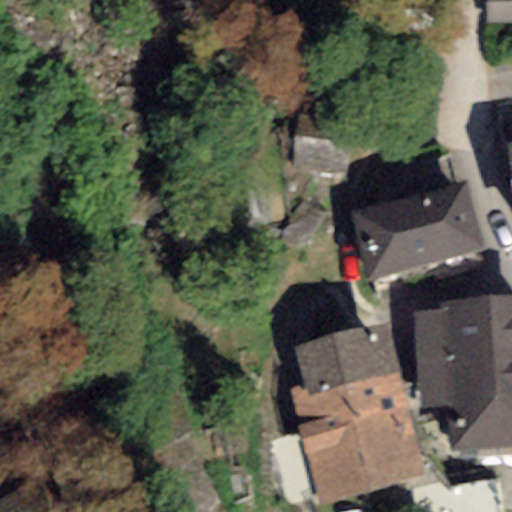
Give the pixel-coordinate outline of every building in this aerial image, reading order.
[(511,0),(484,0),(484,25),(511,25),(511,0)] [(346,182),(352,130),(293,123),(287,176),(346,182)] [(468,194),(350,223),(367,292),(485,264),(468,194)] [(511,460),(511,309),(436,314),(445,465),(511,460)] [(279,369),(319,511),(325,511),(423,485),(382,340),(279,369)] [(502,511),(498,490),(424,503),(425,511),(502,511)] [(0,506),(0,511),(44,511),(39,494),(0,506)]
